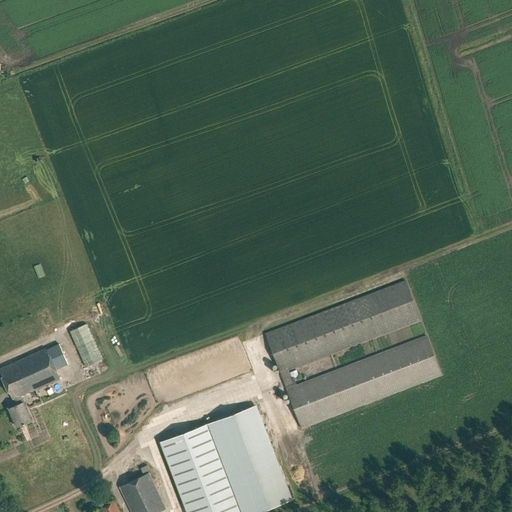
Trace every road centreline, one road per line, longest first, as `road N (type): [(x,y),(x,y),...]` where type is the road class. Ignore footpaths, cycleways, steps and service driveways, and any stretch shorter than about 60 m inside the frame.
road 1 (track): [(251,339),(251,328),(511,228)]
road 2 (track): [(100,475),(76,406),(82,387),(251,328)]
